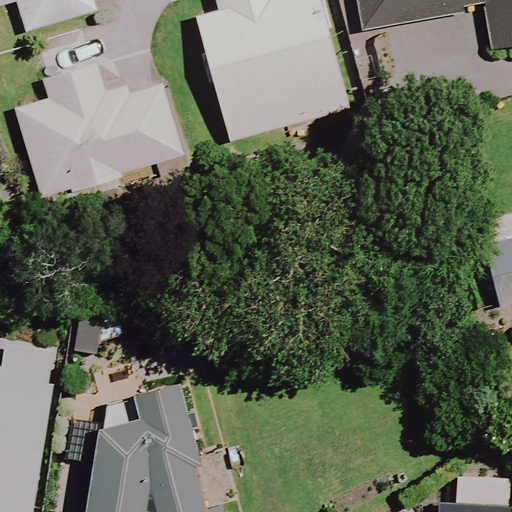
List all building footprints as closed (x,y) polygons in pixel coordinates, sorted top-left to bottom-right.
[(0,0),(0,6),(13,3),(22,33),(95,12),(91,0),(0,0)] [(213,0),(216,12),(194,18),(226,142),(344,112),(315,0),(213,0)] [(511,44),(511,0),(354,0),(361,34),(478,8),(487,50),(511,44)] [(38,195),(62,188),(66,201),(128,182),(124,169),(177,152),(157,86),(103,102),(92,67),(40,83),(45,101),(12,111),(38,195)] [(511,242),(481,252),(497,309),(511,304),(511,242)] [(0,511),(30,511),(55,347),(0,339),(0,511)] [(140,390),(130,355),(93,365),(101,394),(89,511),(92,511),(218,511),(182,378),(140,390)] [(509,511),(511,483),(511,480),(443,473),(439,511),(509,511)] [(411,511),(405,501),(386,511),(411,511)]
